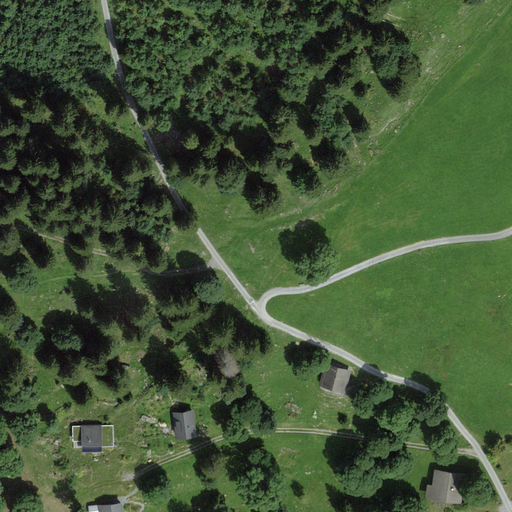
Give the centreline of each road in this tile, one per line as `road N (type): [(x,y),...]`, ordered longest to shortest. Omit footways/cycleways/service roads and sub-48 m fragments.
road 1 (track): [(103,0),(137,120),(185,213),(256,311)]
road 2 (residential): [(256,311),(431,393),(481,456),(510,511)]
road 3 (track): [(158,272),(0,225)]
